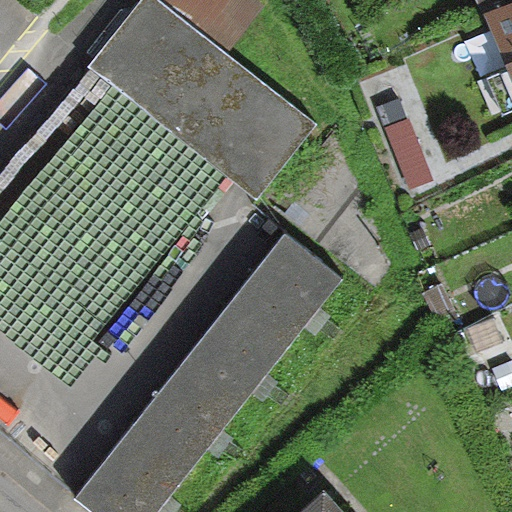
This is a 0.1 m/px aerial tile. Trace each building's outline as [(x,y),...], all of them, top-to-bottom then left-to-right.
[(166,0),(140,0),(93,59),(259,190),(316,118),(166,0)] [(511,0),(495,0),(483,5),(508,65),(500,69),(511,97),(511,0)] [(417,180),(438,174),(419,117),(399,124),(417,180)] [(289,226),(73,486),(105,511),(137,511),(341,268),(289,226)] [(282,511),(349,511),(321,479),(282,511)]
